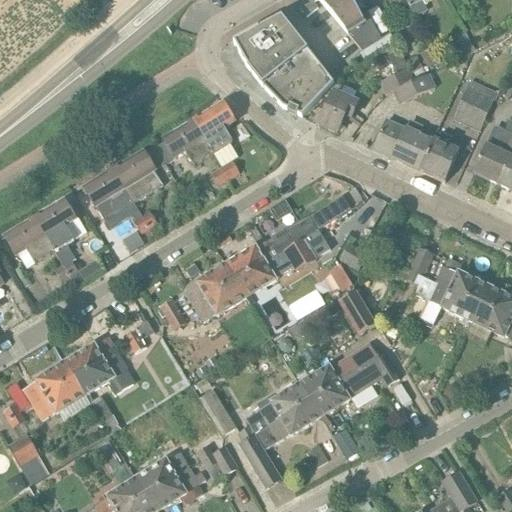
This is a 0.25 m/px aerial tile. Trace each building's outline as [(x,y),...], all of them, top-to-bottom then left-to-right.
[(356,0),(352,2),(350,0),(317,0),(318,0),(363,54),(381,41),(375,31),(358,0),(356,0)] [(404,0),(415,18),(427,12),(420,0),(404,0)] [(312,3),(300,10),(307,17),(317,9),(312,3)] [(240,53),(239,54),(248,69),(265,91),(283,110),(302,118),(335,85),(282,20),(259,32),(243,41),(243,42),(240,53)] [(466,57),(476,52),(466,32),(456,38),(466,57)] [(387,57),(397,75),(409,69),(399,51),(387,57)] [(385,98),(394,94),(415,83),(409,69),(397,75),(379,84),(385,98)] [(415,83),(394,94),(399,107),(436,90),(430,76),(415,83)] [(480,134),(498,93),(472,82),(454,122),(480,134)] [(360,104),(334,91),(329,101),(327,100),(315,125),(337,135),(344,119),(351,122),(360,104)] [(192,123),(213,157),(233,144),(224,130),(234,124),(222,105),(192,123)] [(410,131),(387,122),(374,152),(397,162),(420,172),(434,141),(410,131)] [(498,186),(511,154),(511,123),(509,122),(504,132),(495,128),(473,175),(498,186)] [(165,143),(155,148),(166,167),(176,161),(176,160),(185,154),(194,168),(213,157),(192,123),(164,140),(165,143)] [(428,154),(420,172),(445,183),(458,152),(434,141),(428,154)] [(166,167),(155,148),(154,150),(144,156),(113,174),(134,206),(140,203),(154,194),(163,188),(155,174),(166,167)] [(511,154),(498,186),(511,192),(511,154)] [(221,170),(228,182),(238,176),(231,163),(221,170)] [(218,188),(228,182),(221,170),(211,176),(218,188)] [(150,231),(149,230),(143,220),(134,206),(113,174),(84,191),(95,209),(96,209),(105,223),(112,219),(117,226),(131,218),(134,224),(142,236),(150,231)] [(35,221),(55,253),(63,267),(70,278),(79,274),(72,263),(75,261),(67,246),(74,242),(65,228),(75,222),(63,203),(35,221)] [(310,218),(319,232),(335,222),(326,208),(310,218)] [(151,215),(143,220),(149,230),(157,225),(151,215)] [(303,241),(319,232),(310,218),(269,242),(256,250),(256,249),(226,267),(237,285),(270,265),(280,259),(304,242),(303,241)] [(35,266),(55,253),(35,221),(5,239),(16,258),(26,252),(35,266)] [(298,274),(317,262),(316,261),(331,251),(319,232),(303,241),(304,242),(280,259),(270,265),(237,285),(247,301),(278,283),(276,280),(295,269),(298,274)] [(369,256),(350,245),(340,263),(358,273),(369,256)] [(410,274),(422,280),(433,256),(421,250),(410,274)] [(404,264),(408,257),(396,251),(392,258),(404,264)] [(102,273),(96,263),(79,274),(70,278),(76,288),(102,273)] [(200,274),(195,265),(187,270),(192,279),(200,274)] [(62,284),(70,278),(63,267),(54,272),(62,284)] [(195,310),(237,285),(226,267),(196,285),(197,286),(185,293),(195,310)] [(352,287),(340,267),(330,273),(342,293),(352,287)] [(482,308),(491,289),(458,273),(457,275),(446,269),(445,269),(437,287),(482,308)] [(151,296),(161,285),(155,280),(145,290),(151,296)] [(422,280),(414,297),(427,303),(420,320),(433,326),(441,309),(474,325),(482,308),(437,287),(422,280)] [(217,319),(247,301),(237,285),(195,310),(204,324),(216,317),(217,319)] [(482,308),(511,321),(511,298),(491,289),(482,308)] [(301,321),(329,304),(320,290),(292,307),(301,321)] [(359,337),(376,327),(357,293),(339,304),(359,337)] [(170,326),(183,318),(173,302),(161,309),(170,326)] [(319,326),(340,313),(334,304),(313,316),(319,326)] [(511,340),(511,321),(482,308),(474,325),(504,339),(505,337),(511,340)] [(183,318),(170,326),(174,332),(187,324),(183,318)] [(397,340),(400,334),(390,329),(387,336),(397,340)] [(131,350),(142,343),(137,334),(125,341),(131,350)] [(289,344),(289,338),(286,335),(280,335),(277,338),(277,344),(280,347),(286,347),(289,344)] [(94,372),(117,358),(107,341),(95,349),(94,347),(63,366),(74,384),(94,372)] [(142,343),(131,350),(135,356),(146,349),(142,343)] [(312,405),(386,359),(385,357),(379,361),(374,353),(369,346),(331,369),(330,366),(299,385),(312,405)] [(319,361),(312,349),(300,357),(308,368),(319,361)] [(74,384),(85,401),(108,386),(115,398),(135,386),(117,358),(94,372),(74,384)] [(205,365),(210,373),(219,367),(214,359),(205,365)] [(312,405),(321,420),(350,402),(349,400),(385,378),(390,387),(400,381),(386,359),(312,405)] [(34,409),(74,384),(63,366),(36,383),(36,384),(23,392),(34,409)] [(205,368),(196,373),(199,380),(208,374),(205,368)] [(201,395),(211,388),(206,380),(196,387),(201,395)] [(453,405),(469,394),(460,380),(443,391),(453,405)] [(56,418),(85,401),(74,384),(34,409),(42,422),(54,415),(56,418)] [(244,446),(312,405),(299,385),(269,403),(271,406),(259,413),(260,414),(247,423),(251,428),(238,436),(244,446)] [(224,439),(237,431),(214,393),(201,400),(224,439)] [(100,402),(93,406),(103,424),(102,425),(110,438),(121,431),(113,418),(111,419),(100,402)] [(292,438),(321,420),(312,405),(244,446),(241,448),(266,492),(283,483),(265,453),(279,445),(291,437),(292,438)] [(9,423),(20,417),(15,408),(4,414),(9,423)] [(20,417),(9,423),(14,431),(25,424),(20,417)] [(31,487),(49,477),(26,438),(9,448),(31,487)] [(349,460),(360,454),(352,442),(341,449),(349,460)] [(201,464),(214,456),(209,448),(196,456),(201,464)] [(214,456),(201,464),(213,484),(225,477),(225,478),(237,471),(224,449),(214,456)] [(112,455),(104,460),(112,473),(120,468),(117,463),(112,455)] [(147,499),(189,472),(180,457),(168,463),(167,461),(135,480),(147,499)] [(147,499),(154,511),(161,511),(182,500),(186,507),(204,496),(199,487),(207,482),(202,474),(194,479),(189,472),(147,499)] [(464,511),(469,509),(479,504),(461,474),(445,484),(453,498),(430,511),(464,511)] [(26,488),(19,477),(13,480),(11,489),(15,495),(26,488)] [(126,511),(147,499),(135,480),(105,499),(107,501),(105,502),(103,499),(98,502),(100,506),(96,508),(98,511),(126,511)] [(505,507),(511,502),(511,493),(510,491),(499,498),(505,507)] [(154,511),(147,499),(126,511),(154,511)]
